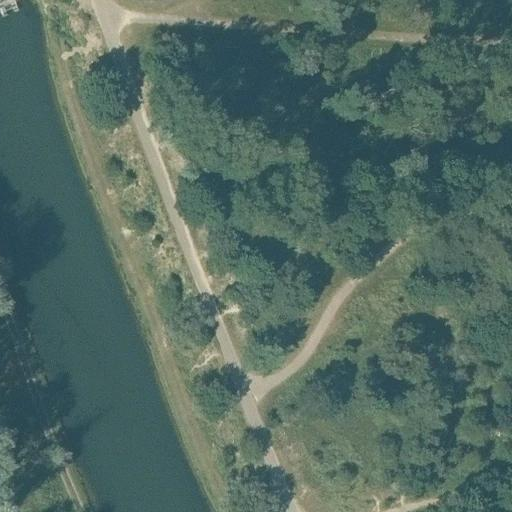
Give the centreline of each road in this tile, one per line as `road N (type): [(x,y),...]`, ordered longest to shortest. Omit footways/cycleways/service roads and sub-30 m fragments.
road 1 (track): [(244,393),(98,0)]
road 2 (track): [(102,13),(511,43)]
road 3 (track): [(244,393),(299,362),(350,283),(427,217),(511,201)]
road 4 (track): [(82,511),(0,298)]
road 5 (track): [(244,393),(294,511)]
